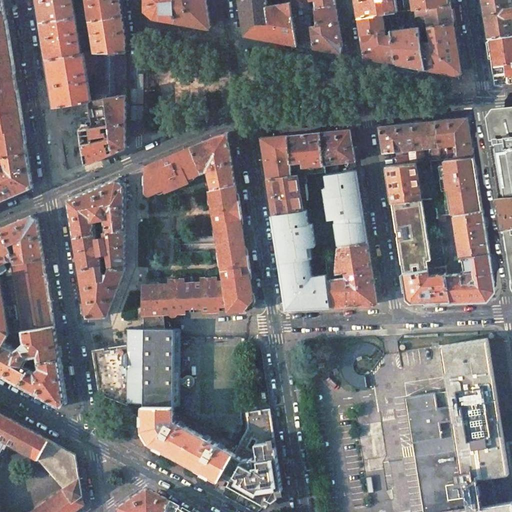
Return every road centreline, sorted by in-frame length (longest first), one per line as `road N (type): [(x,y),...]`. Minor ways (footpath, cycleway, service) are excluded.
road 1 (residential): [(53,191),(91,442)]
road 2 (residential): [(396,316),(363,110)]
road 3 (residential): [(273,323),(242,119)]
road 4 (residential): [(23,0),(53,191)]
road 5 (residential): [(302,511),(273,323)]
road 6 (residential): [(484,102),(511,286)]
road 7 (residential): [(138,154),(135,0)]
road 8 (residential): [(396,316),(273,323)]
road 9 (tertiary): [(242,119),(363,110)]
road 10 (tertiary): [(363,110),(484,102)]
road 11 (residential): [(242,119),(224,0)]
